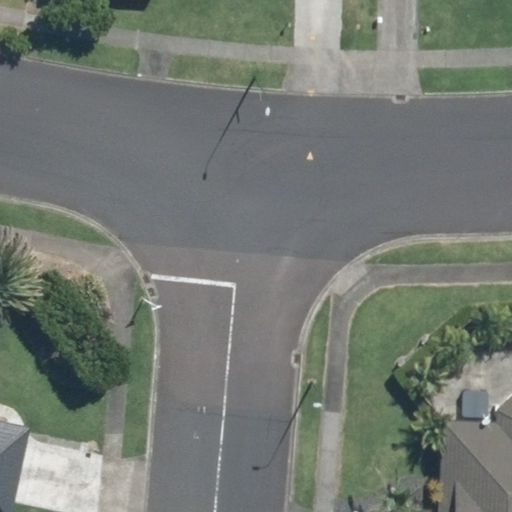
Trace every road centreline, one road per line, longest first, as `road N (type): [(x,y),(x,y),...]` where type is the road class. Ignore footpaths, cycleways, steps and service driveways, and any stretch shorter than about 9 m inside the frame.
road 1 (residential): [(257,177),(211,511)]
road 2 (residential): [(257,177),(0,127)]
road 3 (residential): [(511,175),(257,177)]
